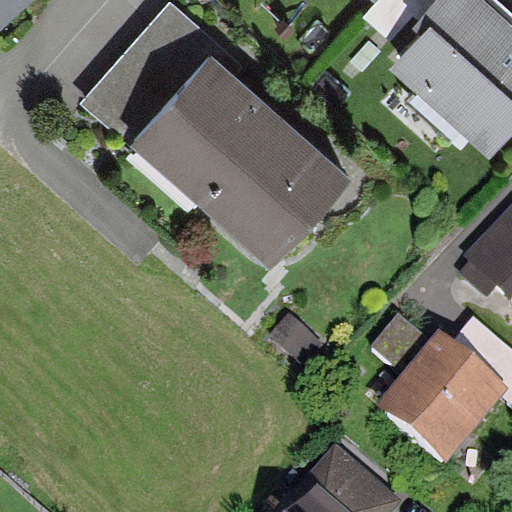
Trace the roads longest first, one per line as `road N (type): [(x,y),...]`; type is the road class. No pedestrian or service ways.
road 1 (residential): [(135,244),(0,125)]
road 2 (residential): [(80,0),(0,96)]
